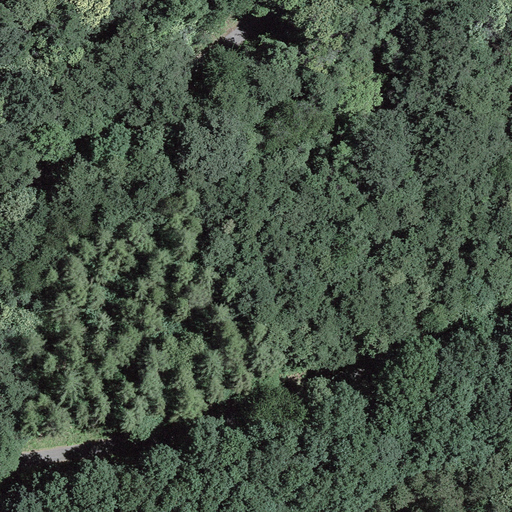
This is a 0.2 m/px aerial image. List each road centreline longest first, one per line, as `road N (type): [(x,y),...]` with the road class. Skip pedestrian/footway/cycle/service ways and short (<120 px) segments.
road 1 (unclassified): [(511,311),(265,410),(0,461)]
road 2 (unclassified): [(0,203),(66,166),(286,0)]
